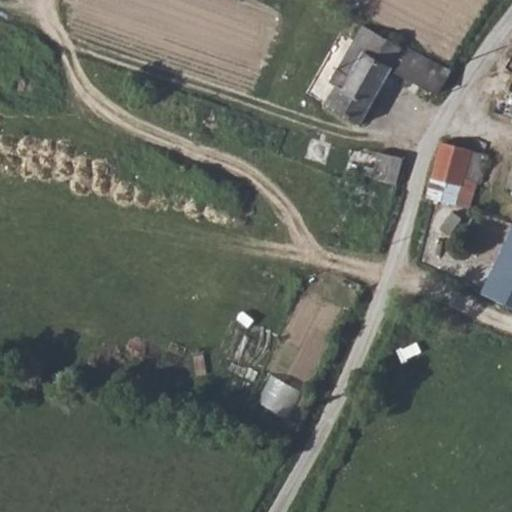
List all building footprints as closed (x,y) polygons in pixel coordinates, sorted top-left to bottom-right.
[(325,104),(358,128),(393,71),(400,76),(434,99),(451,72),(382,29),(377,35),(365,26),(330,81),(336,88),(325,104)] [(392,85),(430,109),(434,99),(400,76),(392,85)] [(439,145),(426,199),(454,206),(461,182),(480,185),(489,156),(439,145)] [(402,163),(376,153),(368,179),(392,188),(402,163)] [(511,305),(511,233),(485,292),(511,305)]
